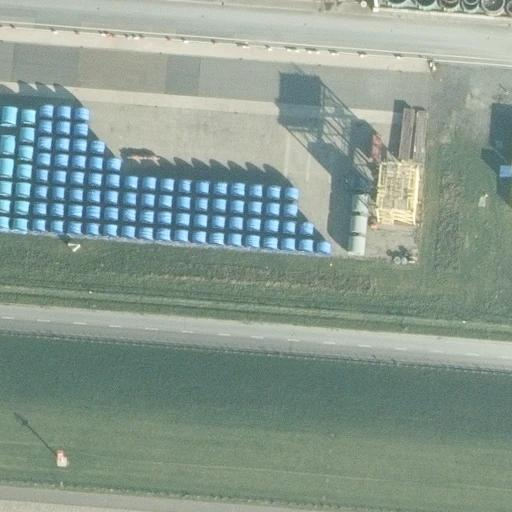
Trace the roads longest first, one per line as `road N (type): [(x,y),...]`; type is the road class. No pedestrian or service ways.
road 1 (tertiary): [(511,358),(0,319)]
road 2 (track): [(173,511),(0,498)]
